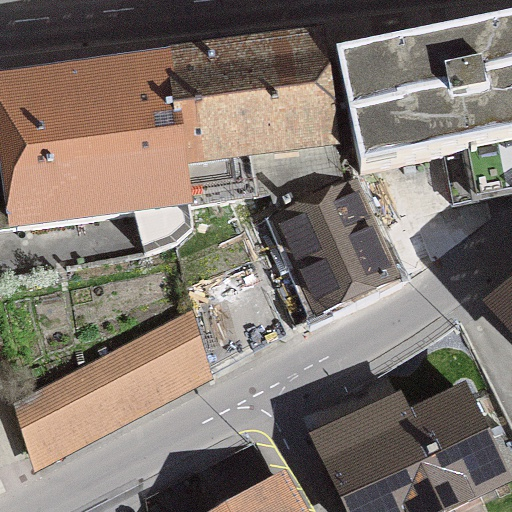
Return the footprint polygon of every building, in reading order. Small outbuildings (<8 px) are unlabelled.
[(452,207),(511,194),(511,24),(335,60),(360,175),(444,159),(452,207)] [(321,43),(167,62),(189,210),(270,195),(278,212),(343,183),(321,43)] [(167,62),(0,83),(0,110),(4,148),(15,231),(136,217),(146,257),(174,246),(191,232),(189,210),(167,62)] [(0,232),(15,231),(4,148),(0,148),(0,232)] [(391,282),(349,187),(280,218),(295,252),(265,266),(292,330),(295,326),(391,282)] [(254,259),(185,290),(192,313),(208,372),(284,331),(254,259)] [(511,293),(493,309),(511,331),(511,293)] [(192,313),(15,405),(29,456),(33,454),(37,461),(119,419),(121,424),(210,378),(208,372),(192,313)] [(323,439),(322,436),(312,440),(347,511),(439,511),(504,482),(463,395),(409,421),(400,402),(323,439)] [(297,511),(279,479),(222,511),(297,511)]
